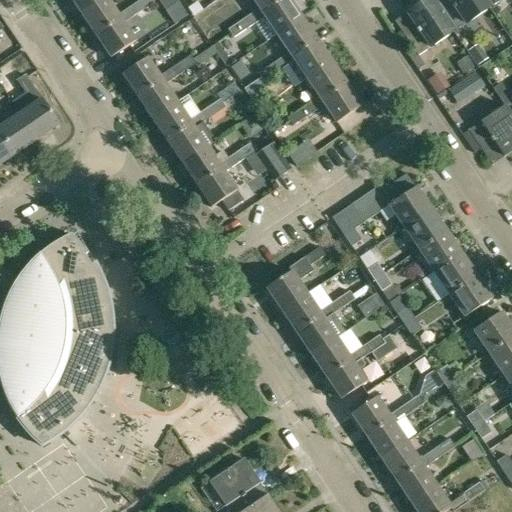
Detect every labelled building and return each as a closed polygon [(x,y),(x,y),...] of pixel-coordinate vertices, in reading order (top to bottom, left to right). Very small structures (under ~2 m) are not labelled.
[(70,0),(81,15),(102,0),(70,0)] [(102,0),(81,15),(95,36),(121,19),(118,14),(117,15),(107,0),(102,0)] [(139,0),(133,4),(139,13),(154,3),(151,0),(139,0)] [(174,24),(187,16),(177,0),(164,9),(174,24)] [(248,28),(264,18),(261,14),(280,0),(251,0),(258,9),(243,20),(248,28)] [(276,35),(301,18),(288,0),(280,0),(261,14),(264,18),(276,35)] [(412,48),(418,57),(454,32),(441,13),(432,0),(426,0),(394,21),(412,48)] [(448,0),(452,5),(441,13),(454,32),(490,8),(484,0),(448,0)] [(484,0),(490,8),(501,0),(484,0)] [(95,36),(110,59),(135,42),(123,24),(139,13),(133,4),(118,14),(121,19),(95,36)] [(278,72),(293,62),(291,58),(316,40),(301,18),(276,35),(288,53),(273,64),(278,72)] [(233,38),(248,28),(243,20),(228,30),(233,38)] [(305,79),(331,62),(316,40),(291,58),(293,62),(305,79)] [(212,47),(224,65),(227,58),(217,43),(212,47)] [(487,59),(478,44),(468,50),(478,65),(487,59)] [(192,60),(196,64),(197,63),(198,65),(216,54),(211,47),(192,60)] [(424,65),(418,57),(412,48),(406,52),(417,70),(424,65)] [(174,66),(180,75),(196,64),(192,60),(190,56),(174,66)] [(464,74),(474,68),(467,56),(456,62),(464,74)] [(121,75),(136,98),(162,80),(159,76),(147,58),(121,75)] [(302,108),(308,117),(323,106),(320,102),(346,85),(331,62),(305,79),(318,97),(302,108)] [(263,82),(278,72),(273,64),(257,74),(263,82)] [(136,98),(151,119),(176,102),(165,85),(180,75),(174,66),(159,76),(162,80),(136,98)] [(16,81),(28,99),(37,93),(25,75),(16,81)] [(448,90),(457,103),(473,93),(464,79),(448,90)] [(240,85),(223,93),(228,105),(246,97),(240,85)] [(361,107),(346,85),(320,102),(323,106),(336,124),(361,107)] [(19,115),(36,140),(58,125),(41,100),(19,115)] [(204,110),(210,119),(225,108),(223,105),(220,100),(204,110)] [(176,102),(151,119),(166,142),(192,124),(189,121),(176,102)] [(511,117),(504,106),(468,130),(481,150),(493,142),(503,158),(511,151),(511,117)] [(293,127),(308,117),(302,108),(287,119),(293,127)] [(166,142),(181,164),(206,147),(215,141),(203,123),(210,119),(204,110),(189,121),(192,124),(166,142)] [(0,134),(14,155),(36,140),(19,115),(0,127),(0,134)] [(0,134),(0,164),(14,155),(0,134)] [(286,154),(294,166),(317,151),(309,139),(286,154)] [(234,154),(240,163),(255,153),(249,144),(234,154)] [(256,155),(274,181),(291,170),(273,144),(256,155)] [(219,164),(218,165),(206,147),(181,164),(177,167),(184,178),(189,175),(196,186),(221,168),(219,164)] [(221,202),(228,211),(243,201),(236,191),(224,173),(240,163),(234,154),(219,164),(221,168),(196,186),(211,208),(221,202)] [(395,216),(403,228),(431,209),(416,187),(415,187),(406,173),(382,189),(391,203),(388,206),(395,216)] [(385,222),(395,216),(388,206),(391,203),(382,189),(379,186),(370,192),(383,211),(379,213),(385,222)] [(379,212),(379,213),(383,211),(370,192),(360,199),(372,217),(379,212)] [(363,224),(372,217),(360,199),(350,205),(363,224)] [(353,230),(354,230),(363,224),(350,205),(341,212),(353,230)] [(403,228),(418,251),(446,232),(431,209),(403,228)] [(361,241),(354,230),(353,230),(341,212),(331,218),(351,248),(361,241)] [(418,251),(433,273),(461,254),(446,232),(418,251)] [(33,440),(41,447),(46,444),(51,441),(56,438),(61,434),(66,431),(70,427),(75,422),(80,417),(84,411),(89,406),(92,401),(94,397),(97,392),(102,381),(106,369),(109,357),(111,348),(112,338),(112,329),(112,319),(110,310),(108,300),(105,289),(100,277),(95,266),(92,260),(89,255),(85,250),(81,245),(76,241),(70,235),(62,239),(56,242),(49,246),(43,251),(37,256),(32,261),(26,268),(20,275),(15,282),(10,290),(6,299),(3,307),(0,314),(0,382),(2,390),(6,400),(10,409),(13,416),(18,422),(22,429),(28,434),(33,440)] [(280,311),(281,311),(306,294),(297,282),(312,272),(309,266),(325,255),(320,247),(288,268),(291,272),(266,289),(280,311)] [(433,273),(448,296),(477,277),(461,254),(433,273)] [(366,270),(374,282),(384,275),(376,263),(366,270)] [(381,292),(389,304),(399,297),(384,275),(374,282),(381,292)] [(448,296),(463,318),(492,299),(477,277),(448,296)] [(333,302),(339,310),(354,300),(349,291),(333,302)] [(281,311),(295,333),(321,316),(318,312),(306,294),(281,311)] [(358,307),(365,317),(383,305),(376,295),(358,307)] [(310,356),(336,338),(345,332),(333,315),(339,310),(333,302),(318,312),(321,316),(295,333),(310,356)] [(396,314),(404,326),(414,319),(406,308),(396,314)] [(473,332),(488,354),(511,337),(511,329),(501,313),(473,332)] [(404,326),(411,336),(421,330),(414,319),(404,326)] [(164,342),(176,358),(189,349),(177,332),(164,342)] [(379,335),(363,346),(369,354),(371,353),(384,344),(382,340),(379,335)] [(384,344),(371,353),(377,362),(397,349),(388,335),(382,340),(384,344)] [(511,337),(488,354),(503,376),(511,369),(511,337)] [(348,356),(336,338),(310,356),(325,378),(351,360),(348,356)] [(361,359),(369,354),(363,346),(348,356),(351,360),(325,378),(340,400),(366,383),(358,371),(364,367),(364,364),(361,359)] [(436,373),(443,384),(454,377),(446,366),(436,373)] [(511,369),(503,376),(511,390),(511,369)] [(443,384),(450,395),(461,388),(454,377),(443,384)] [(446,398),(444,394),(433,402),(438,408),(445,409),(451,405),(446,398)] [(404,405),(404,406),(409,414),(425,404),(419,395),(404,405)] [(351,415),(365,437),(366,437),(391,420),(389,416),(388,416),(376,398),(351,415)] [(366,437),(380,459),(381,459),(406,442),(394,425),(409,414),(404,406),(389,416),(391,420),(366,437)] [(466,417),(474,429),(484,422),(476,410),(466,417)] [(474,429),(481,439),(491,433),(484,422),(474,429)] [(433,449),(433,450),(439,458),(454,448),(449,439),(433,449)] [(381,459),(396,481),(421,464),(418,460),(406,442),(381,459)] [(396,481),(410,503),(435,486),(424,469),(439,458),(433,450),(418,460),(421,464),(396,481)] [(496,462),(511,486),(511,467),(511,466),(511,463),(506,455),(496,462)] [(224,506),(227,511),(241,511),(250,506),(243,495),(259,483),(255,485),(240,463),(243,460),(243,459),(208,483),(209,484),(212,481),(227,504),(224,506)] [(462,494),(468,502),(484,491),(478,483),(462,494)] [(410,503),(416,511),(446,511),(451,509),(435,486),(410,503)] [(273,511),(264,498),(267,496),(267,495),(250,506),(241,511),(273,511)]
